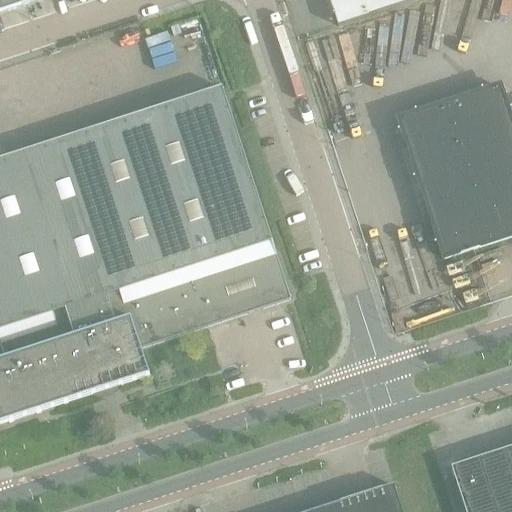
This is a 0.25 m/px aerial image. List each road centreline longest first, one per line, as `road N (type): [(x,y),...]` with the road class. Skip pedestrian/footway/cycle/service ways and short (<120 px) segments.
road 1 (unclassified): [(379,374),(0,499)]
road 2 (unclassified): [(379,374),(252,0)]
road 3 (unclassified): [(97,511),(393,415)]
road 4 (unclassified): [(0,47),(140,0)]
road 5 (unclassified): [(511,331),(379,374)]
road 6 (unclassified): [(393,415),(511,378)]
